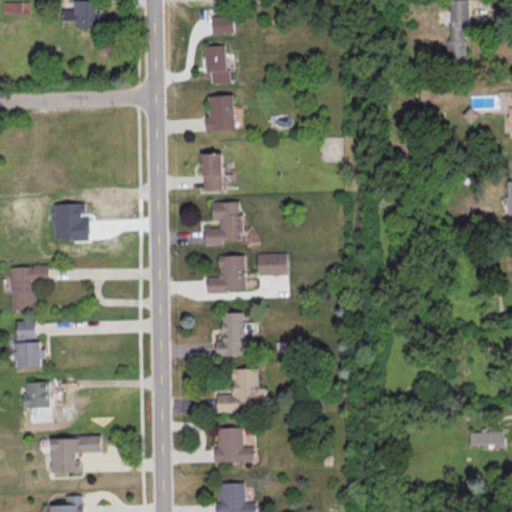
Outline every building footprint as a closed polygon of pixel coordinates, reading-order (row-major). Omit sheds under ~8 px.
[(73,0),(97,0),(97,28),(73,28),(73,0)] [(468,0),(449,0),(449,59),(468,59),(468,0)] [(5,2),(5,12),(28,12),(28,2),(5,2)] [(209,16),(230,14),(232,32),(210,34),(209,16)] [(202,46),(222,44),(224,69),(227,69),(228,82),(209,83),(208,71),(203,71),(202,46)] [(206,96),(230,94),(233,128),(203,130),(202,116),(207,116),(206,96)] [(198,154),(219,153),(220,188),(202,189),(201,181),(201,174),(199,175),(198,154)] [(511,180),(509,180),(509,198),(502,198),(502,212),(510,212),(510,224),(511,224),(511,180)] [(209,201),(238,200),(238,213),(240,213),(241,232),(238,232),(239,239),(219,240),(220,243),(203,244),(203,236),(203,228),(217,227),(217,219),(210,219),(209,201)] [(255,254),(284,253),(285,274),(271,275),(256,275),(255,254)] [(216,255),(243,254),(244,289),(225,290),(225,292),(205,293),(205,286),(204,278),(217,277),(217,273),(219,273),(218,266),(216,266),(216,255)] [(8,266),(9,309),(34,308),(33,283),(46,283),(46,266),(8,266)] [(219,355),(245,355),(245,311),(219,311),(219,355)] [(15,320),(16,353),(13,353),(13,367),(39,366),(39,341),(31,341),(31,339),(35,339),(35,328),(34,320),(15,320)] [(229,367),(256,367),(257,396),(253,397),(253,407),(234,407),(234,411),(216,412),(215,394),(230,393),(229,385),(232,385),(232,378),(229,378),(229,367)] [(24,381),(47,381),(48,407),(21,407),(21,392),(24,392),(24,381)] [(216,428),(240,427),(241,447),(251,446),(252,461),(212,462),(211,447),(216,447),(216,428)] [(469,445),(504,445),(504,429),(469,429),(469,445)] [(49,439),(69,438),(69,435),(98,434),(99,451),(74,452),(74,459),(79,459),(79,472),(50,472),(49,439)] [(218,483),(242,482),(243,502),(253,502),(253,511),(214,511),(214,503),(219,502),(218,483)] [(49,511),(49,506),(64,505),(64,495),(81,494),(81,511),(49,511)]
